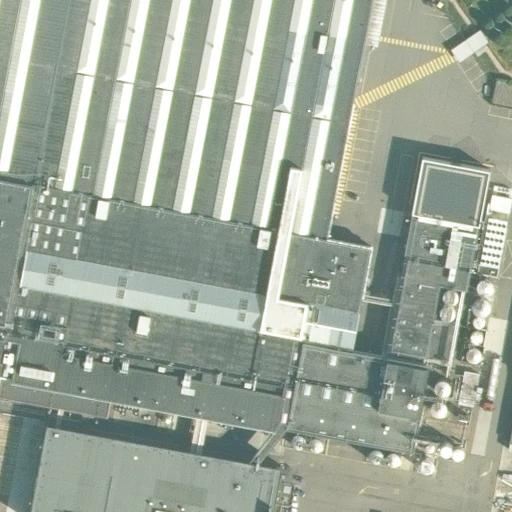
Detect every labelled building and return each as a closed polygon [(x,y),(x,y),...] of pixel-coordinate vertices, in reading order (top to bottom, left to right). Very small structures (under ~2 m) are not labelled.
[(328,237),(373,0),(0,0),(0,395),(108,416),(112,395),(286,428),(413,451),(430,365),(353,351),(363,296),(373,246),(328,237)] [(492,102),(511,106),(511,83),(497,80),(492,102)] [(485,196),(449,189),(446,212),(481,218),(485,196)] [(435,318),(440,285),(467,290),(480,222),(412,210),(387,349),(428,357),(453,361),(460,323),(435,318)] [(476,276),(498,280),(505,233),(491,231),(493,225),(486,224),(476,276)] [(495,290),(496,287),(496,285),(494,282),(493,280),(490,279),(488,278),(485,279),(483,280),(481,282),(480,284),(479,287),(480,289),(481,292),(483,294),(486,295),(489,295),(491,294),(494,292),(495,290)] [(452,302),(454,302),(457,302),(459,301),(460,300),(461,298),(462,295),(461,293),(460,291),(459,290),(457,289),(455,288),(453,289),(451,290),(449,292),(448,294),(448,296),(449,298),(450,300),(452,302)] [(491,307),(492,304),(492,302),(491,299),(489,297),(486,296),(484,296),(481,296),(479,297),(477,299),(476,301),(475,304),(476,306),(477,309),(479,311),(482,312),(485,312),(487,311),(490,310),(491,307)] [(449,316),(451,317),(453,317),(455,316),(457,314),(458,312),(458,310),(458,308),(457,306),(455,304),(454,303),(451,303),(449,303),(447,305),(446,306),(445,309),(445,311),(445,313),(447,315),(449,316)] [(486,326),(487,324),(487,322),(486,320),(485,319),(484,318),(482,318),(480,318),(479,318),(477,319),(477,321),(476,323),(476,324),(477,326),(478,327),(480,328),(482,328),(484,328),(485,327),(486,326)] [(485,339),(485,337),(485,335),(484,333),(483,332),(481,331),(479,330),(476,331),(475,332),(473,334),(472,336),(472,338),(473,340),(474,342),(476,343),(478,343),(480,343),(482,342),(483,341),(485,339)] [(481,359),(482,356),(481,354),(481,352),(479,350),(477,349),(475,349),(473,349),(471,350),(470,351),(468,353),(468,355),(468,357),(469,359),(471,361),(473,362),(475,362),(477,362),(479,360),(481,359)] [(464,371),(458,404),(473,407),(480,374),(464,371)] [(454,386),(454,383),(454,381),(453,378),(451,376),(448,375),(445,375),(442,375),(440,377),(438,379),(437,382),(437,385),(439,388),(440,390),(443,391),(445,392),(448,392),(451,390),(453,388),(454,386)] [(449,409),(450,406),(450,403),(448,401),(446,399),(443,397),(440,397),(438,398),(435,399),(433,402),(433,405),(433,408),(434,411),(436,413),(438,414),(441,414),(444,414),(446,413),(448,411),(449,409)] [(468,425),(426,417),(423,433),(465,440),(468,425)] [(30,511),(273,511),(283,466),(47,422),(30,511)] [(303,449),(306,448),(308,448),(310,446),(311,444),(312,441),(312,438),(310,436),(308,434),(306,433),(303,433),(301,434),(299,435),(297,437),(296,440),(296,442),(297,445),(299,447),(301,448),(303,449)] [(322,452),(325,451),(327,450),(329,449),(330,447),(331,444),(330,441),(329,439),(327,437),(325,436),(322,436),(320,437),(318,438),(316,440),(315,443),(315,445),(316,448),(318,450),(320,451),(322,452)] [(427,450),(429,451),(432,451),(434,450),(435,449),(436,447),(437,445),(437,443),(436,441),(434,439),(432,438),(430,438),(428,438),(426,439),(425,441),(424,443),(424,445),(424,447),(425,449),(427,450)] [(452,451),(452,450),(452,448),(452,446),(450,445),(449,444),(447,443),(445,444),(443,445),(442,446),(441,448),(441,450),(442,452),(443,453),(444,454),(446,455),(448,455),(450,454),(451,453),(452,451)] [(465,455),(465,453),(465,451),(465,449),(463,448),(462,447),(460,446),(458,447),(457,447),(455,449),(454,450),(454,452),(454,454),(455,455),(457,457),(458,457),(460,458),(462,457),(464,456),(465,455)] [(381,463),(384,463),(386,462),(388,460),(389,458),(390,455),(390,453),(388,451),(386,449),(384,448),(381,447),(379,448),(377,450),(375,452),(374,454),(374,456),(375,459),(377,461),(379,462),(381,463)] [(399,467),(401,467),(403,466),(405,464),(407,462),(407,459),(407,457),(406,454),(404,453),(401,451),(399,451),(396,452),(394,453),(392,455),(392,458),(392,460),(392,463),(394,465),(396,466),(399,467)] [(428,472),(431,472),(433,471),(435,469),(436,467),(437,464),(436,462),(435,459),(433,458),(431,457),(428,456),(426,457),(424,458),(422,460),(421,463),(421,465),(422,468),(424,470),(426,471),(428,472)]
